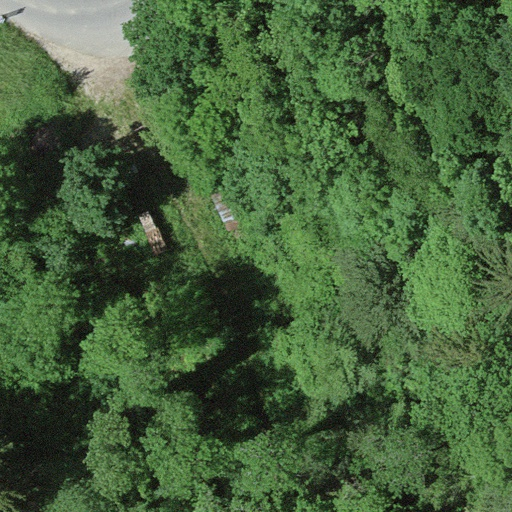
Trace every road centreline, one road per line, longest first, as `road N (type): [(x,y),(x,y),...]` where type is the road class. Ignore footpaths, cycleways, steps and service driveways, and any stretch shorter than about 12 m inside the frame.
road 1 (track): [(110,25),(153,140),(255,355),(285,511)]
road 2 (unclassified): [(10,0),(39,15),(110,25),(155,0)]
